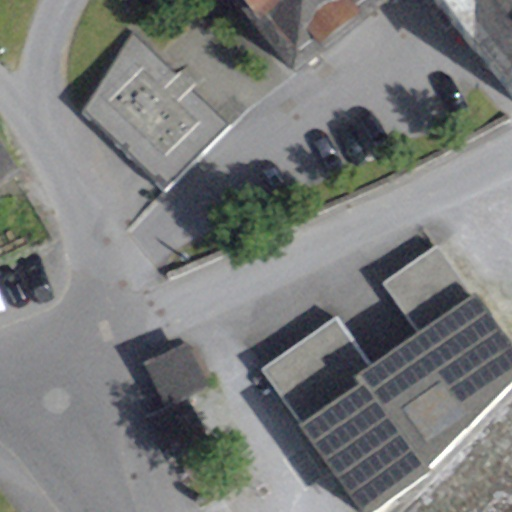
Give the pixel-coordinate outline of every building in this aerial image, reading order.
[(237,0),(296,72),(381,4),(377,0),(237,0)] [(511,0),(434,0),(511,97),(511,0)] [(83,115),(166,194),(231,126),(133,32),(83,115)] [(0,180),(15,171),(0,146),(0,180)] [(359,382),(427,477),(511,387),(511,353),(438,249),(384,287),(421,338),(374,371),(359,382)] [(377,511),(427,477),(359,382),(374,371),(338,320),(263,374),(361,511),(377,511)] [(155,371),(169,401),(199,387),(185,357),(155,371)] [(155,426),(170,456),(200,441),(185,411),(155,426)]
